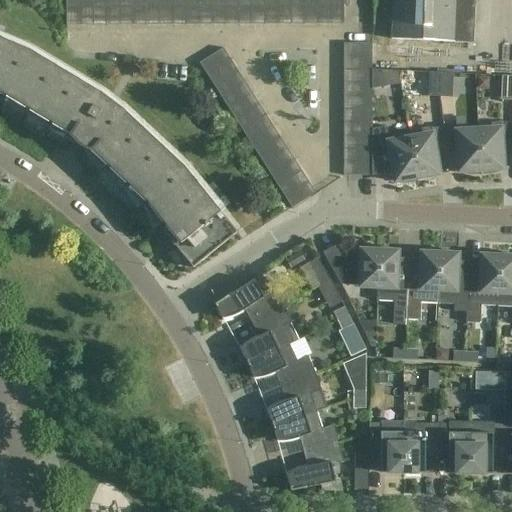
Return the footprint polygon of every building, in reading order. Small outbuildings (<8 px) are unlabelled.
[(66,0),(66,24),(80,24),(79,0),(66,0)] [(92,0),(79,0),(80,24),(93,24),(92,0)] [(105,0),(92,0),(93,24),(106,24),(105,0)] [(119,0),(105,0),(106,24),(119,24),(119,0)] [(132,0),(119,0),(119,24),(132,24),(132,0)] [(145,0),(132,0),(132,24),(146,24),(145,0)] [(158,0),(145,0),(146,24),(159,24),(158,0)] [(171,0),(158,0),(159,24),(172,24),(171,0)] [(185,0),(171,0),(172,24),(185,24),(185,0)] [(198,0),(185,0),(185,24),(198,24),(198,0)] [(211,0),(198,0),(198,24),(212,24),(211,0)] [(224,0),(211,0),(212,24),(225,24),(224,0)] [(224,0),(225,24),(238,24),(237,0),(224,0)] [(251,0),(237,0),(238,24),(251,24),(251,0)] [(251,0),(251,24),(264,24),(264,0),(251,0)] [(277,0),(264,0),(264,24),(278,24),(277,0)] [(277,0),(278,24),(291,24),(290,0),(277,0)] [(303,0),(290,0),(291,24),(304,24),(303,0)] [(303,0),(304,24),(317,24),(317,0),(303,0)] [(330,0),(317,0),(317,24),(330,24),(330,0)] [(330,0),(330,24),(344,24),(343,0),(330,0)] [(393,0),(392,39),(473,44),(475,0),(393,0)] [(511,6),(503,10),(508,27),(511,25),(511,6)] [(0,100),(4,102),(74,144),(83,151),(142,206),(193,269),(238,233),(184,167),(122,109),(103,95),(31,51),(0,38),(0,100)] [(344,44),(344,57),(372,57),(372,44),(344,44)] [(207,75),(230,60),(223,49),(200,64),(207,75)] [(372,70),(372,57),(344,57),(344,70),(372,70)] [(207,75),(214,86),(238,71),(230,60),(207,75)] [(372,84),(372,70),(344,70),(344,84),(372,84)] [(245,82),(238,71),(214,86),(221,97),(245,82)] [(415,96),(440,98),(441,74),(416,73),(415,96)] [(453,75),(441,74),(440,98),(452,98),(453,75)] [(501,101),(511,101),(511,77),(502,77),(501,101)] [(221,97),(228,108),(252,93),(245,82),(221,97)] [(477,101),(477,83),(459,83),(459,100),(477,101)] [(372,97),(372,84),(344,84),(344,97),(372,97)] [(259,104),(252,93),(228,108),(235,119),(259,104)] [(372,110),(372,97),(344,97),(344,110),(372,110)] [(235,119),(242,131),(266,116),(259,104),(235,119)] [(372,123),(372,110),(344,110),(344,123),(372,123)] [(242,131),(249,142),(273,127),(266,116),(242,131)] [(481,175),(482,175),(479,130),(467,131),(466,117),(456,117),(459,172),(463,172),(463,174),(472,175),(481,174),(481,175)] [(372,136),(372,130),(372,123),(344,123),(344,136),(372,136)] [(491,130),(479,130),(482,175),(482,174),(491,174),(500,172),(500,170),(504,170),(501,123),(491,124),(491,130)] [(249,142),(256,153),(280,138),(273,127),(249,142)] [(418,183),(410,138),(390,142),(387,127),(372,130),(372,136),(372,150),(372,154),(390,151),(396,183),(400,182),(400,184),(418,182),(418,183)] [(422,136),(410,138),(418,183),(419,183),(419,182),(423,181),(428,180),(432,179),(436,177),(436,175),(440,175),(432,129),(421,130),(422,136)] [(372,150),(372,136),(344,136),(344,150),(372,150)] [(256,153),(264,164),(287,149),(280,138),(256,153)] [(264,164),(271,175),(294,160),(287,149),(264,164)] [(372,163),(372,154),(372,150),(344,150),(344,163),(372,163)] [(271,175),(278,186),(301,171),(294,160),(271,175)] [(372,176),(372,163),(344,163),(344,176),(372,176)] [(278,186),(285,197),(308,182),(301,171),(278,186)] [(316,194),(308,182),(285,197),(292,209),(316,194)] [(360,287),(377,288),(378,288),(380,247),(379,247),(379,249),(375,248),(370,248),(366,249),(366,251),(362,251),(361,263),(346,263),(336,246),(323,253),(341,286),(342,285),(360,286),(360,287)] [(381,248),(380,247),(378,288),(377,288),(377,301),(394,302),(394,309),(393,324),(406,325),(406,320),(407,320),(409,284),(397,283),(398,252),(394,252),(394,250),(390,249),(385,249),(381,249),(381,248)] [(440,250),(440,251),(435,251),(431,251),(426,252),(426,253),(422,253),(421,284),(409,284),(407,320),(420,321),(421,303),(438,304),(440,250)] [(454,255),(454,253),(450,252),(445,252),(441,251),(441,250),(440,250),(438,304),(454,305),(454,312),(467,312),(468,313),(469,287),(457,286),(458,255),(454,255)] [(468,313),(467,312),(466,323),(480,324),(481,306),(498,307),(500,253),(500,254),(493,254),(486,254),(486,256),(482,256),(481,287),(469,287),(468,313)] [(511,255),(510,255),(506,254),(501,254),(501,253),(500,253),(498,307),(511,307),(511,255)] [(330,280),(318,258),(307,265),(320,287),(330,280)] [(254,281),(215,305),(219,311),(225,319),(232,317),(235,316),(238,315),(241,313),(245,311),(252,324),(283,307),(274,290),(264,297),(254,281)] [(283,307),(252,324),(259,337),(256,339),(251,341),(247,344),(247,345),(241,349),(246,358),(246,359),(248,364),(289,345),(299,340),(291,323),(292,323),(283,307)] [(337,322),(349,316),(345,308),(333,313),(337,322)] [(342,331),(353,325),(349,316),(337,322),(342,331)] [(262,378),(266,377),(269,376),(276,373),(282,387),(315,373),(308,356),(297,362),(289,345),(248,364),(251,370),(255,379),(262,378)] [(393,360),(405,360),(405,350),(394,350),(393,360)] [(417,351),(405,350),(405,360),(417,361),(417,351)] [(453,362),(465,363),(466,353),(454,352),(453,362)] [(478,353),(466,353),(465,363),(477,363),(478,353)] [(287,401),(284,402),(280,403),(277,405),(274,407),(268,411),(272,421),(271,421),(273,426),(316,412),(310,394),(322,390),(315,373),(282,387),(287,401)] [(353,390),(353,399),(366,400),(366,390),(353,390)] [(366,409),(366,400),(353,399),(353,409),(366,409)] [(286,441),(286,442),(289,441),(293,441),(300,438),(304,453),(339,443),(334,426),(322,430),(316,412),(273,426),(275,432),(276,432),(279,442),(286,441)] [(448,474),(471,474),(471,422),(450,422),(450,425),(437,425),(437,450),(449,450),(448,474)] [(471,422),(471,474),(493,475),(493,450),(505,451),(505,425),(493,425),(493,423),(471,422)] [(403,474),(403,433),(382,433),(382,424),(370,424),(369,449),(381,449),(381,473),(403,474)] [(426,450),(437,450),(437,425),(425,424),(425,433),(403,433),(403,474),(426,474),(426,450)] [(297,470),(294,472),(288,475),(290,485),(291,492),(322,485),(323,491),(341,491),(339,480),(335,481),(332,464),(343,461),(339,443),(304,453),(308,467),(301,469),(297,470)] [(355,453),(354,490),(369,490),(369,453),(355,453)]
